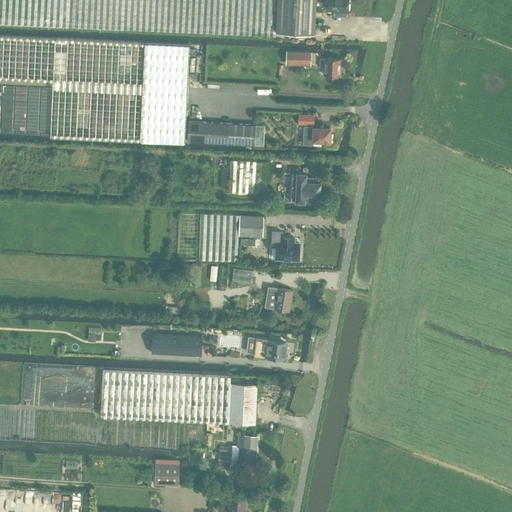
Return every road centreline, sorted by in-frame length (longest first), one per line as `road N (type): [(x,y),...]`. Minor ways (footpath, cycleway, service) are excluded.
road 1 (unclassified): [(295,511),(400,0)]
road 2 (track): [(342,279),(286,276),(231,293),(0,283)]
road 3 (track): [(132,343),(0,328)]
